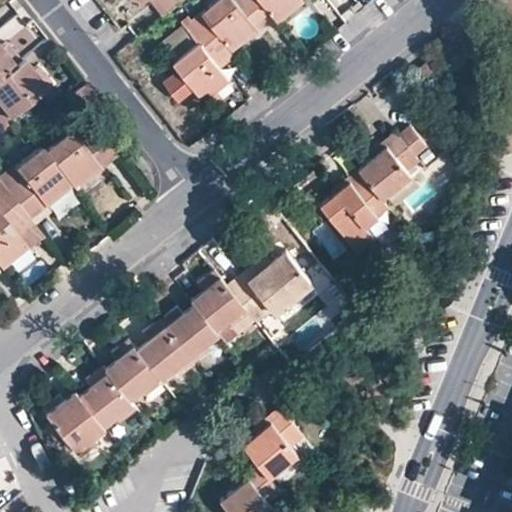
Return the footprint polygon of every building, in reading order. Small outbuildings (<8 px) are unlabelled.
[(166,9),(159,0),(149,0),(160,14),(166,9)] [(159,0),(166,9),(167,8),(177,0),(159,0)] [(257,29),(233,0),(211,0),(199,10),(231,49),(257,29)] [(273,16),(260,0),(233,0),(257,29),(273,16)] [(302,0),(260,0),(273,16),(276,20),(302,0)] [(173,15),(167,8),(166,9),(160,14),(158,16),(164,22),(173,15)] [(231,49),(199,10),(190,17),(187,14),(179,20),(196,40),(218,66),(234,54),(231,49)] [(218,66),(196,40),(171,60),(202,101),(227,80),(218,66)] [(0,46),(0,74),(13,64),(20,59),(6,42),(0,46)] [(429,57),(411,72),(419,77),(433,66),(429,57)] [(30,69),(21,58),(20,59),(13,64),(0,74),(0,106),(6,115),(49,82),(36,65),(30,69)] [(97,99),(83,82),(70,92),(84,110),(97,99)] [(67,129),(41,149),(70,184),(73,188),(115,156),(89,124),(74,137),(67,129)] [(365,152),(370,157),(398,135),(394,129),(365,152)] [(398,135),(370,157),(357,167),(360,171),(381,198),(410,175),(405,170),(418,160),(398,135)] [(41,149),(39,146),(12,166),(19,176),(3,187),(28,218),(70,184),(41,149)] [(360,171),(357,167),(330,189),(333,192),(360,171)] [(360,171),(333,192),(318,203),(357,251),(374,239),(363,227),(388,206),(381,198),(360,171)] [(3,187),(0,183),(0,266),(25,247),(15,233),(31,222),(28,218),(3,187)] [(247,277),(242,271),(225,283),(244,307),(254,319),(255,321),(270,309),(273,313),(310,283),(281,248),(259,267),(247,277)] [(254,261),(242,271),(247,277),(259,267),(254,261)] [(244,307),(225,283),(219,275),(214,268),(196,282),(201,289),(189,298),(192,302),(215,330),(244,307)] [(215,330),(192,302),(181,311),(176,304),(158,318),(164,324),(190,355),(204,344),(218,333),(215,330)] [(225,342),(254,319),(244,307),(215,330),(218,333),(225,342)] [(190,355),(164,324),(158,318),(142,331),(147,337),(135,347),(158,375),(161,379),(171,371),(190,355)] [(158,375),(135,347),(132,344),(127,337),(110,350),(115,357),(103,366),(106,371),(129,398),(139,390),(158,375)] [(204,344),(190,355),(194,361),(209,349),(204,344)] [(194,361),(190,355),(171,371),(175,376),(194,361)] [(129,398),(106,371),(103,366),(101,363),(84,377),(90,384),(78,393),(103,424),(114,416),(132,402),(129,398)] [(162,380),(161,379),(158,375),(139,390),(144,395),(162,380)] [(103,424),(78,393),(74,388),(62,398),(57,393),(41,406),(74,449),(75,450),(92,437),(105,426),(103,424)] [(136,406),(132,402),(114,416),(118,420),(136,406)] [(282,410),(253,433),(241,443),(255,461),(260,466),(269,477),(295,456),(289,446),(302,436),(282,410)] [(92,437),(75,450),(79,455),(96,442),(92,437)] [(260,466),(255,461),(227,484),(230,488),(260,466)] [(269,477),(260,466),(230,488),(218,499),(228,511),(269,511),(273,509),(267,501),(280,491),(269,477)]
